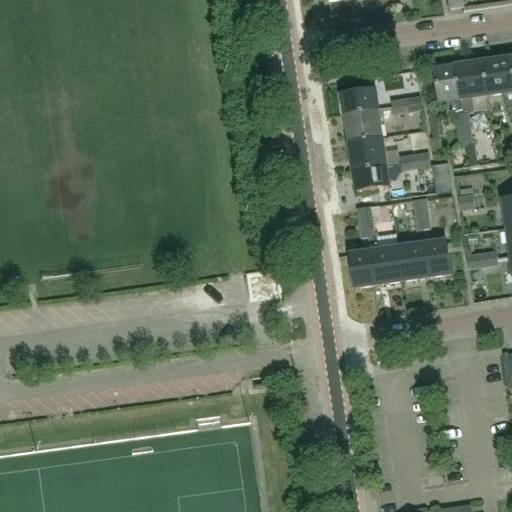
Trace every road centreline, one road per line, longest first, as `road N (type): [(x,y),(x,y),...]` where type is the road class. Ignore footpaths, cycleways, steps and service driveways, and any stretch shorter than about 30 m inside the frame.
road 1 (tertiary): [(331,350),(289,54)]
road 2 (residential): [(289,54),(511,23)]
road 3 (residential): [(331,350),(511,319)]
road 4 (tertiary): [(353,511),(331,350)]
